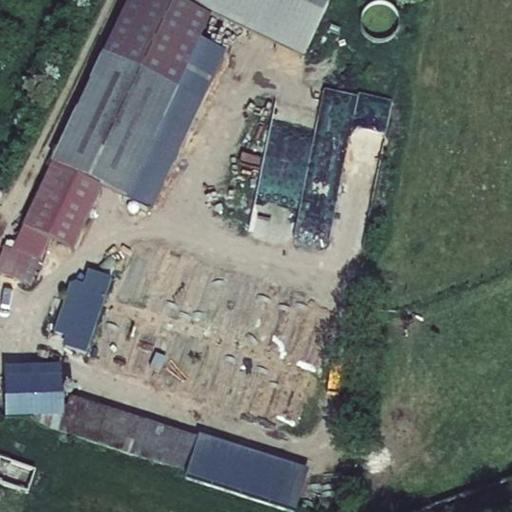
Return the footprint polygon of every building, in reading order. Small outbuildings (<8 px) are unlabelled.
[(200,0),(313,52),(337,0),(200,0)] [(360,7),(367,39),(393,33),(387,2),(360,7)] [(213,94),(115,49),(52,183),(82,196),(91,176),(160,208),(213,94)] [(11,251),(39,260),(48,231),(21,222),(11,251)] [(77,286),(61,335),(95,346),(117,279),(97,273),(91,291),(77,286)] [(398,433),(395,337),(373,337),(376,433),(398,433)] [(58,430),(201,477),(212,442),(67,398),(66,370),(13,372),(12,421),(63,418),(58,430)] [(0,488),(0,487),(41,500),(48,477),(0,462),(0,488)]
